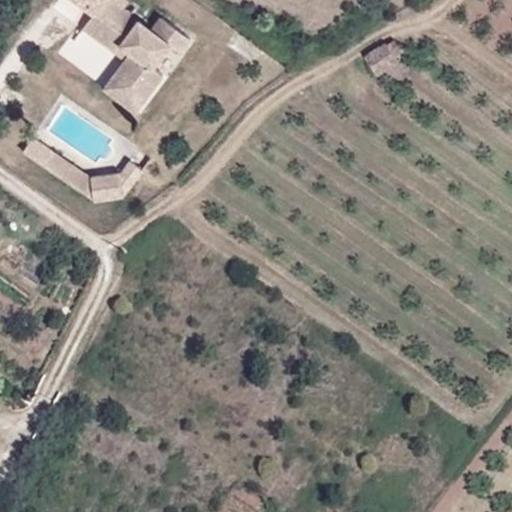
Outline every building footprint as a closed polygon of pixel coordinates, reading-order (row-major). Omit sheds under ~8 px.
[(124,92),(142,105),(164,75),(153,66),(170,45),(180,52),(191,39),(162,17),(152,30),(131,14),(119,5),(112,0),(104,0),(84,27),(117,51),(122,45),(132,53),(128,59),(114,76),(128,87),(124,92)] [(122,0),(119,5),(131,14),(136,8),(125,0),(122,0)] [(377,75),(399,60),(393,50),(399,45),(394,39),(388,43),(386,41),(364,57),(377,75)] [(117,51),(128,59),(132,53),(122,45),(117,51)] [(137,112),(142,105),(124,92),(128,87),(114,76),(105,88),(137,112)] [(57,151),(35,137),(25,153),(46,167),(57,151)] [(93,176),(57,151),(46,167),(95,201),(93,176)] [(122,173),(93,176),(95,201),(127,198),(145,170),(131,160),(122,173)]
